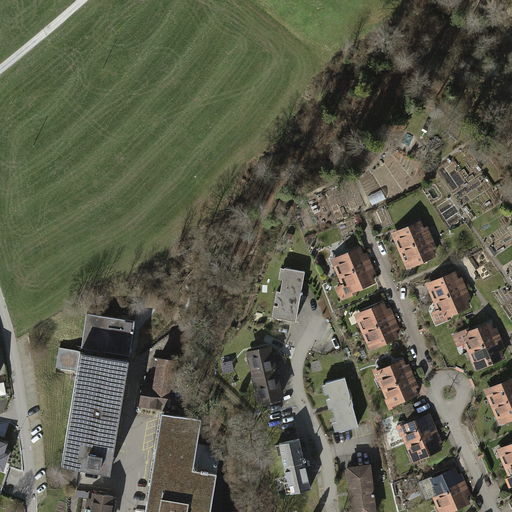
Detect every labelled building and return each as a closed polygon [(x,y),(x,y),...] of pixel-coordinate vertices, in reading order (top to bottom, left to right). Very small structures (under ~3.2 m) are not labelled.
[(398,251),(432,237),(428,226),(424,227),(421,220),(391,233),(398,251)] [(437,247),(432,237),(398,251),(406,270),(436,257),(433,249),(437,247)] [(330,259),(338,277),(371,263),(367,252),(363,254),(360,246),(330,259)] [(376,273),(371,263),(338,277),(341,285),(335,287),(341,301),(357,294),(356,291),(375,282),(372,275),(376,273)] [(285,268),(281,268),(279,279),(283,279),(281,291),(277,291),(275,302),(279,302),(278,306),(274,305),(273,316),(277,317),(277,318),(297,321),(301,299),(306,300),(307,297),(303,296),(304,291),(302,291),(306,271),(285,268)] [(433,302),(467,287),(462,277),(458,278),(458,276),(461,275),(459,270),(456,272),(455,271),(425,284),(433,302)] [(471,298),(467,287),(433,302),(437,310),(431,313),(436,325),(451,318),(450,316),(471,307),(468,300),(471,298)] [(361,333),(395,318),(391,307),(387,309),(384,302),(354,314),(361,333)] [(87,312),(81,346),(130,354),(136,320),(87,312)] [(400,328),(395,318),(361,333),(369,351),(399,338),(396,330),(400,328)] [(467,352),(502,338),(497,327),(493,329),(490,321),(470,330),(469,327),(451,335),(457,347),(464,344),(467,352)] [(506,349),(502,338),(467,352),(475,371),(506,358),(502,350),(506,349)] [(272,345),(247,351),(259,405),(285,399),(272,345)] [(130,359),(81,351),(61,465),(111,473),(130,359)] [(175,361),(158,358),(154,383),(143,381),(139,406),(166,410),(175,361)] [(381,389),(414,375),(409,364),(406,365),(403,359),(381,368),(380,365),(371,369),(376,381),(377,381),(381,389)] [(232,361),(221,363),(224,373),(234,371),(232,361)] [(419,387),(414,375),(381,389),(385,399),(384,399),(388,409),(397,406),(397,404),(419,395),(416,388),(419,387)] [(345,377),(325,383),(325,384),(321,385),(324,394),(328,393),(329,398),(325,399),(328,409),(332,408),(335,421),(331,422),(334,431),(338,430),(338,431),(358,426),(345,377)] [(491,408),(511,398),(511,377),(483,390),(491,408)] [(511,398),(491,408),(499,426),(511,419),(511,398)] [(202,418),(162,411),(145,511),(211,511),(218,471),(194,468),(202,418)] [(405,445),(438,431),(430,413),(402,425),(401,423),(395,426),(400,436),(401,436),(405,445)] [(443,442),(438,431),(405,445),(409,455),(408,455),(413,465),(422,461),(421,459),(443,450),(440,443),(443,442)] [(300,439),(280,444),(280,445),(276,445),(279,456),(282,455),(289,482),(285,483),(288,493),(291,492),(292,494),(312,489),(300,439)] [(0,470),(3,471),(9,454),(5,452),(8,443),(0,440),(0,470)] [(511,442),(496,450),(504,468),(511,464),(511,442)] [(376,511),(370,463),(346,466),(346,470),(344,470),(345,480),(347,480),(349,493),(347,493),(348,504),(350,503),(351,507),(349,508),(349,511),(376,511)] [(432,498),(466,483),(462,473),(458,474),(455,467),(432,477),(418,482),(426,500),(432,497),(432,498)] [(471,494),(466,483),(432,498),(438,511),(450,511),(470,503),(467,496),(471,494)] [(116,496),(93,492),(90,509),(87,508),(86,511),(114,511),(117,500),(115,500),(116,496)]
